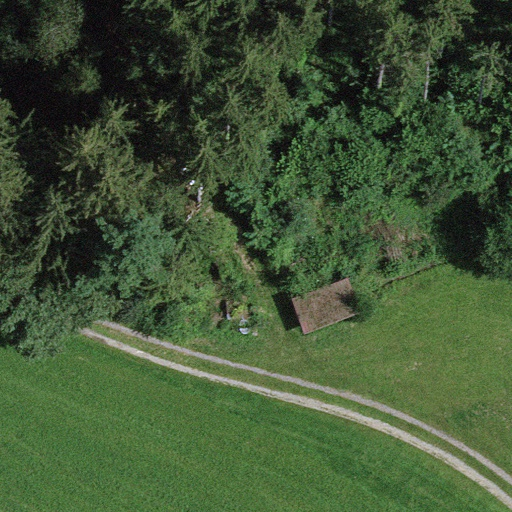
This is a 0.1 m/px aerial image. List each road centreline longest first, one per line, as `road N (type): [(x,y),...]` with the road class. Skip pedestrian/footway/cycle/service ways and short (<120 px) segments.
road 1 (track): [(0,287),(378,414),(437,439),(511,490)]
road 2 (track): [(175,0),(179,37),(295,387)]
